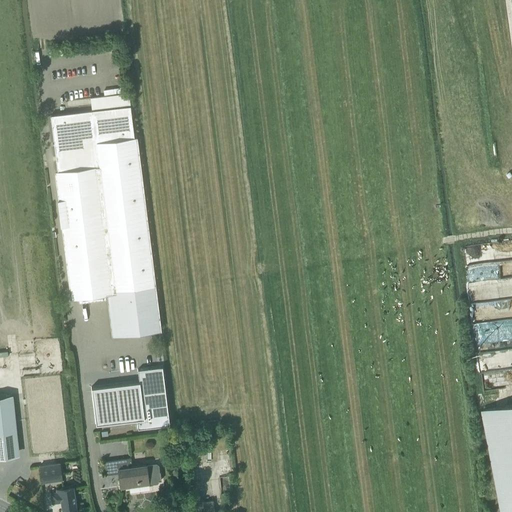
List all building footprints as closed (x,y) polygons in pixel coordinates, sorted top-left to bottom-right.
[(157,331),(130,105),(50,115),(61,199),(60,199),(63,226),(64,225),(73,298),(109,294),(109,299),(110,302),(111,308),(112,311),(114,313),(117,317),(120,318),(121,319),(123,320),(119,335),(157,331)] [(139,381),(91,387),(95,424),(136,419),(137,429),(169,425),(162,366),(137,369),(139,381)] [(0,456),(12,455),(6,395),(0,395),(0,456)] [(511,511),(511,404),(483,410),(502,511),(511,511)] [(131,466),(130,457),(104,461),(106,475),(118,473),(120,488),(148,484),(148,482),(152,481),(154,483),(156,483),(158,481),(161,480),(160,472),(159,471),(158,470),(158,465),(156,464),(150,464),(149,466),(146,467),(146,465),(131,466)] [(42,481),(61,478),(59,462),(39,465),(42,481)] [(62,511),(64,511),(76,510),(72,487),(56,489),(57,492),(51,493),(52,502),(61,501),(62,511)]
